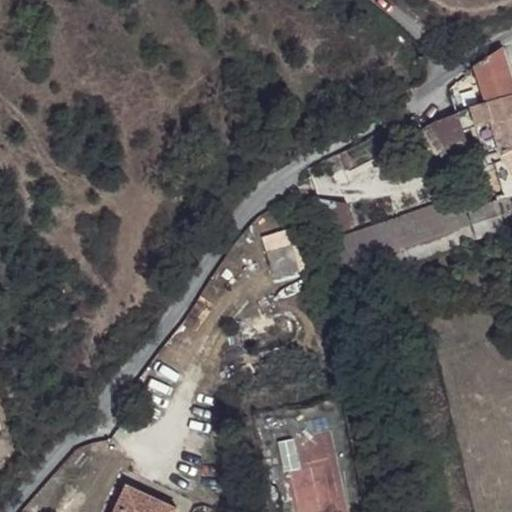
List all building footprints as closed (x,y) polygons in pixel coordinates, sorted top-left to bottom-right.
[(511,85),(501,50),(475,68),(486,105),(511,96),(511,85)] [(463,113),(455,116),(460,134),(477,129),(484,158),(501,154),(511,178),(511,96),(486,105),(463,113)] [(459,98),(450,100),(455,116),(463,113),(459,98)] [(460,134),(455,116),(426,128),(430,138),(442,165),(466,155),(460,134)] [(375,136),(324,161),(330,176),(343,168),(344,172),(383,152),(375,136)] [(442,165),(430,138),(421,143),(428,160),(423,163),(429,177),(444,169),(442,165)] [(465,198),(331,245),(344,288),(473,242),(500,233),(491,207),(471,214),(465,198)] [(346,205),(316,202),(328,239),(354,230),(346,205)] [(276,277),(302,270),(294,244),(268,251),(276,277)] [(181,511),(127,487),(114,511),(181,511)]
